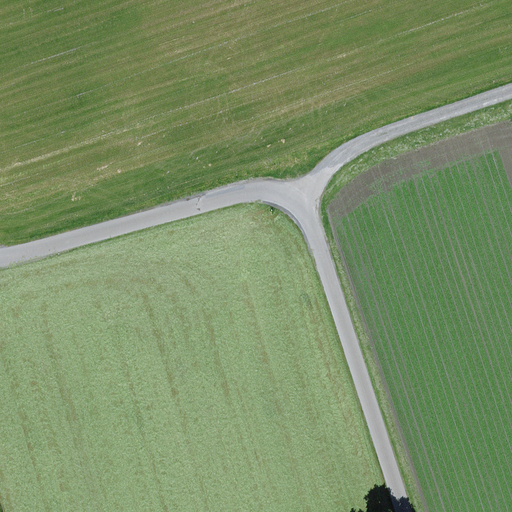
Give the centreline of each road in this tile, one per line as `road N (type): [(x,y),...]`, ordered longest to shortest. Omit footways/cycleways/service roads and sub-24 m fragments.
road 1 (unclassified): [(403,511),(318,247),(298,207),(279,192),(0,260)]
road 2 (track): [(511,91),(332,162),(298,207)]
